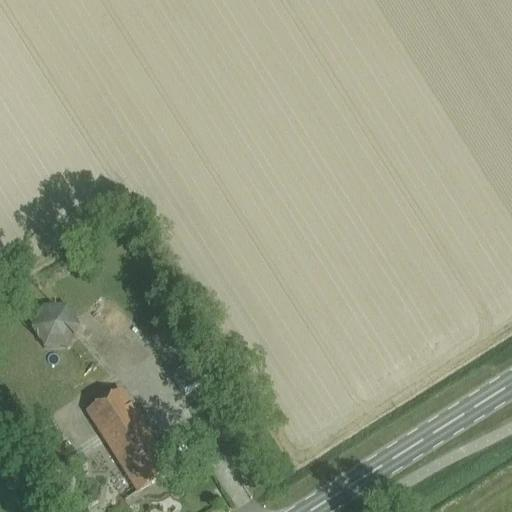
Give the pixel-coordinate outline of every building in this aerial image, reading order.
[(69,349),(80,328),(68,307),(42,307),(32,329),(44,350),(69,349)] [(136,334),(127,339),(139,356),(147,351),(136,334)] [(174,378),(185,396),(210,381),(199,363),(174,378)] [(217,393),(223,389),(217,381),(212,384),(217,393)] [(137,493),(171,472),(121,392),(87,413),(137,493)] [(100,453),(100,436),(77,436),(77,453),(100,453)] [(71,447),(42,465),(51,480),(80,462),(71,447)]
